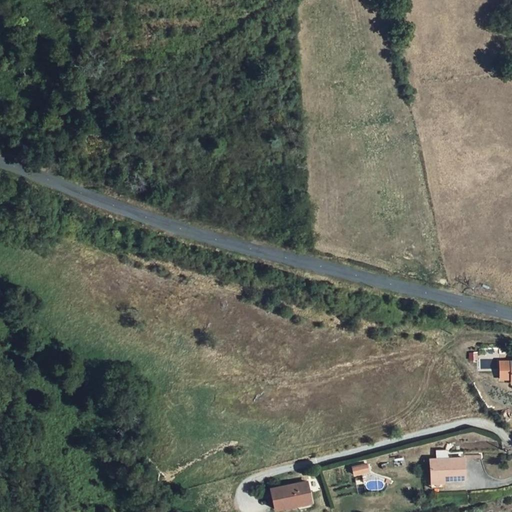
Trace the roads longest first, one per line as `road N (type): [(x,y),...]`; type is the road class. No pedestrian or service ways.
road 1 (tertiary): [(0,164),(221,241),(511,315)]
road 2 (residential): [(511,444),(489,425),(467,421),(317,460)]
